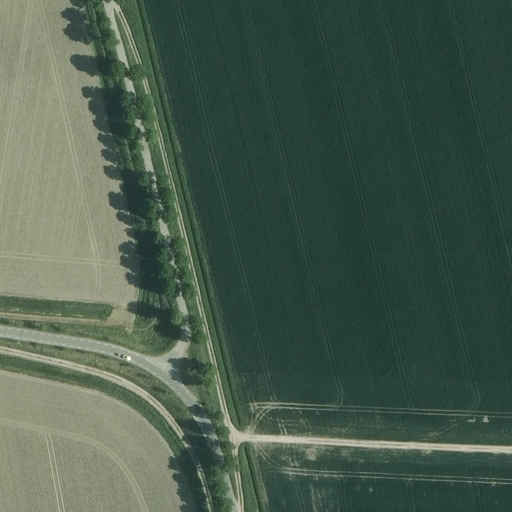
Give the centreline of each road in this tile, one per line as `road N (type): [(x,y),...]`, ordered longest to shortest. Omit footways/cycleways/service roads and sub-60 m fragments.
road 1 (track): [(236,511),(233,438),(163,153),(125,25),(108,0)]
road 2 (unclassified): [(106,0),(186,329),(182,347),(158,373)]
road 3 (track): [(207,511),(193,456),(151,399),(112,377),(0,348)]
road 4 (track): [(233,438),(511,450)]
road 5 (tertiary): [(0,332),(103,349),(158,373)]
road 6 (tertiary): [(158,373),(202,419),(232,511)]
